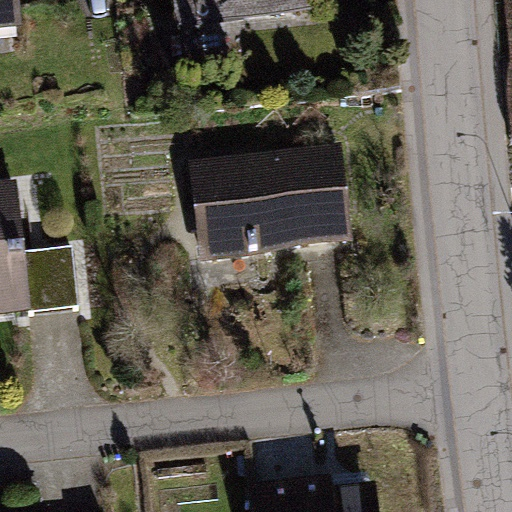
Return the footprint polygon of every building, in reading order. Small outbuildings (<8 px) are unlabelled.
[(18,0),(0,0),(0,38),(23,35),(18,0)] [(320,0),(166,0),(170,32),(322,15),(320,0)] [(341,147),(189,164),(201,265),(353,248),(341,147)] [(16,183),(0,184),(0,317),(78,309),(72,250),(24,255),(16,183)] [(330,478),(246,488),(248,511),(378,511),(376,486),(332,491),(330,478)]
